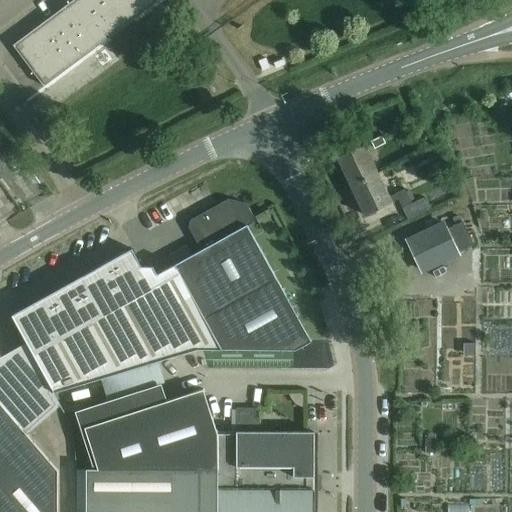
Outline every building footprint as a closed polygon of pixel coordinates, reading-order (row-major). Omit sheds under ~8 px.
[(96,48),(91,41),(131,10),(137,18),(159,1),(157,0),(75,0),(14,46),(44,87),(96,48)] [(416,110),(405,116),(414,135),(425,130),(416,110)] [(374,148),(385,143),(382,136),(371,141),(374,148)] [(350,187),(378,173),(364,144),(336,157),(350,187)] [(462,161),(465,173),(492,165),(489,154),(462,161)] [(378,173),(350,187),(364,216),(392,202),(392,203),(398,200),(402,208),(411,204),(405,189),(395,193),(396,194),(390,197),(378,173)] [(132,249),(130,250),(11,315),(54,392),(197,350),(295,350),(311,342),(247,226),(252,223),(254,218),(246,204),(229,199),(197,216),(192,234),(201,250),(157,274),(153,267),(141,266),(132,249)] [(427,211),(427,210),(421,199),(402,209),(408,221),(427,211)] [(170,233),(189,223),(177,201),(141,220),(148,232),(164,223),(170,233)] [(453,218),(456,225),(462,222),(459,216),(453,218)] [(462,222),(456,225),(447,229),(445,225),(407,242),(420,270),(473,245),(462,222)] [(330,347),(309,348),(310,362),(331,360),(330,347)] [(115,469),(110,469),(98,469),(97,464),(96,464),(97,469),(86,469),(85,511),(313,511),(313,490),(320,490),(320,477),(313,477),(313,432),(259,432),(259,408),(235,408),(235,432),(216,432),(203,389),(100,422),(115,469)] [(0,511),(57,511),(57,471),(0,403),(0,511)]
